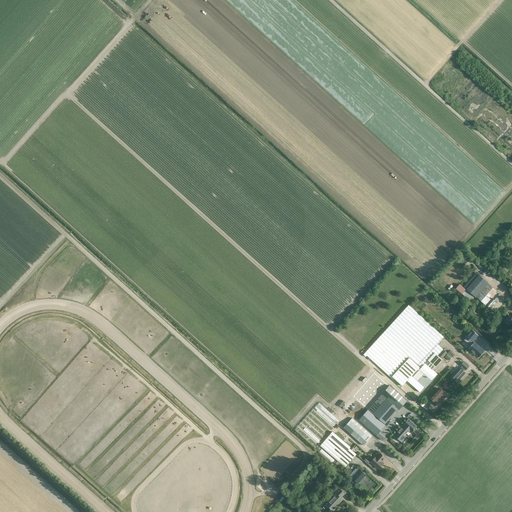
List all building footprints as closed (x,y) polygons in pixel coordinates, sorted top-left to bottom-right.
[(466,290),(463,294),(469,300),(472,297),(476,300),(477,298),(494,313),(501,305),(506,299),(479,276),(480,274),(477,272),(464,287),(468,291),(467,291),(466,290)] [(456,288),(462,294),(466,290),(460,285),(456,288)] [(407,381),(412,376),(427,359),(433,352),(432,351),(438,345),(444,337),(408,305),(363,355),(365,357),(367,356),(393,380),(394,379),(402,386),(407,381)] [(472,330),(466,337),(471,342),(471,343),(469,346),(470,347),(469,348),(472,351),(471,352),(474,354),(475,354),(479,357),(485,351),(473,341),(478,335),(472,330)] [(433,352),(427,359),(435,367),(442,360),(442,359),(447,353),(438,345),(432,351),(433,352)] [(451,359),(455,353),(449,350),(446,356),(451,359)] [(412,376),(407,381),(420,392),(425,387),(426,388),(437,374),(433,370),(435,367),(427,359),(412,376)] [(466,373),(465,371),(469,367),(463,362),(461,365),(462,366),(461,368),(452,378),(458,383),(466,373)] [(367,408),(389,384),(374,371),(353,394),(367,408)] [(390,385),(382,395),(381,394),(368,409),(385,424),(398,409),(399,410),(407,401),(390,385)] [(440,389),(431,399),(438,405),(447,395),(440,389)] [(428,411),(432,407),(425,400),(421,404),(428,411)] [(359,420),(376,435),(382,440),(386,436),(380,431),(385,425),(368,410),(359,420)] [(403,425),(402,424),(393,435),(402,442),(407,436),(405,434),(408,430),(411,433),(418,426),(409,418),(403,425)] [(343,428),(364,446),(371,438),(350,420),(343,428)] [(345,467),(348,464),(350,466),(353,463),(351,461),(354,458),(352,456),(353,454),(337,440),(336,442),(329,436),(320,446),(345,467)] [(380,453),(377,457),(376,456),(371,462),(379,469),(384,463),(382,461),(385,458),(380,453)] [(358,483),(365,475),(360,469),(352,478),(358,483)] [(345,493),(339,488),(335,493),(336,493),(326,504),(333,510),(343,499),(341,498),(345,493)]
